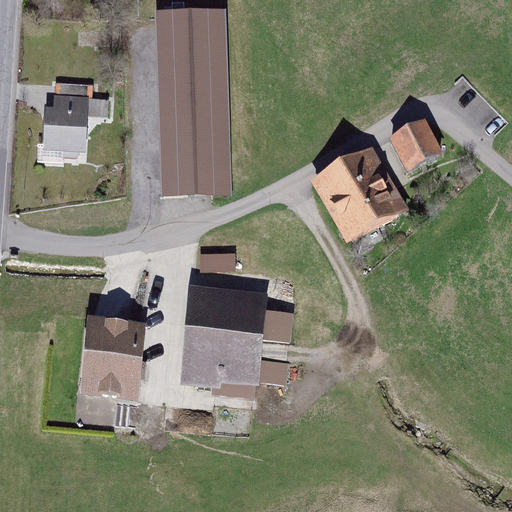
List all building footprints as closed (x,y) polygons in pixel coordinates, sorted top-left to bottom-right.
[(246,16),(181,17),(183,193),(248,193),(246,16)] [(42,164),(87,167),(90,125),(109,127),(111,106),(54,102),(53,119),(45,119),(42,164)] [(429,131),(393,152),(411,184),(447,163),(429,131)] [(410,222),(374,159),(314,193),(350,256),(410,222)] [(200,253),(200,270),(235,271),(236,253),(200,253)] [(267,303),(190,296),(181,394),(223,398),(224,392),(258,395),(258,389),(286,392),(293,319),(266,316),(267,303)] [(140,409),(146,333),(88,328),(81,403),(140,409)]
